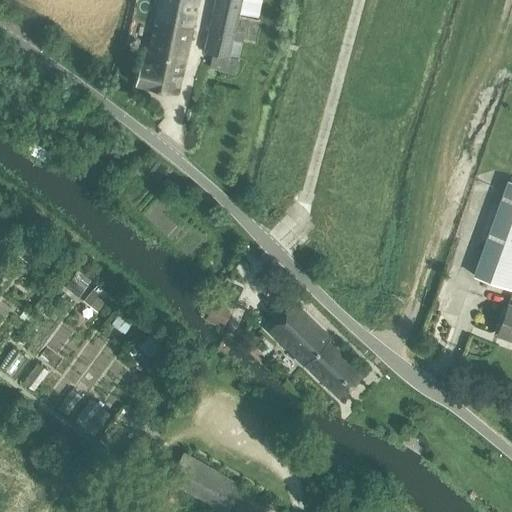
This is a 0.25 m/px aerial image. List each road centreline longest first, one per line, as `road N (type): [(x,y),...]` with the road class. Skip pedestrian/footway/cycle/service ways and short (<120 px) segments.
road 1 (unclassified): [(511,454),(348,322),(161,146),(0,31)]
road 2 (track): [(212,412),(189,431),(156,439),(108,406)]
